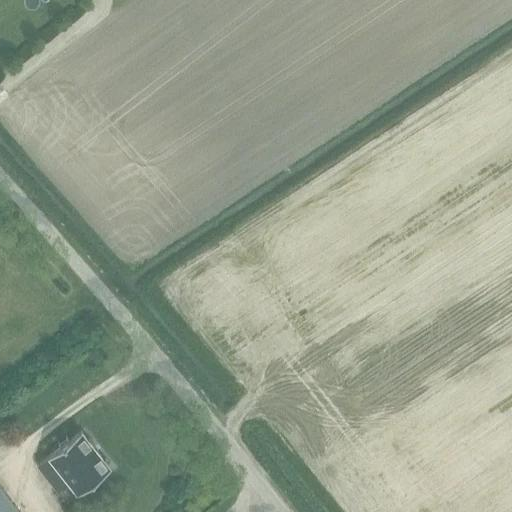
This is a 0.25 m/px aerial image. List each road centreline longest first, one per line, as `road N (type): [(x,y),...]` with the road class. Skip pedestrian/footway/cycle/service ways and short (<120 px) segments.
road 1 (unclassified): [(284,511),(0,178)]
road 2 (unknown): [(0,84),(71,24),(86,0)]
